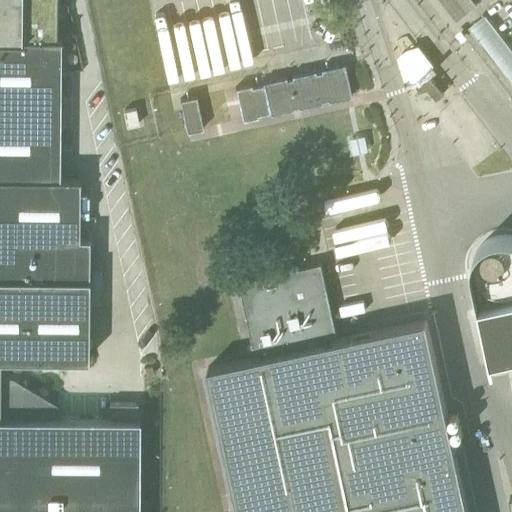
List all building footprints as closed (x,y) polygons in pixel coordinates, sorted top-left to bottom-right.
[(0,0),(0,358),(87,359),(88,238),(78,238),(78,179),(80,179),(80,178),(59,178),(60,39),(61,39),(61,38),(56,38),(56,0),(0,0)] [(511,0),(442,0),(511,89),(511,0)] [(418,92),(427,89),(436,100),(444,94),(435,83),(429,75),(437,69),(434,65),(430,68),(406,37),(401,38),(396,42),(409,79),(404,81),(405,85),(415,82),(418,92)] [(351,97),(344,64),(321,69),(321,71),(315,73),(315,70),(291,75),(292,78),(286,79),(286,77),(262,82),(263,84),(252,86),(251,84),(235,88),(242,121),(258,117),(258,115),(269,112),(269,115),(292,109),(292,107),(298,106),(298,108),(322,103),(321,101),(327,99),(328,102),(351,97)] [(196,96),(180,100),(187,133),(203,129),(196,96)] [(207,368),(238,511),(467,511),(426,320),(332,341),(331,334),(336,333),(321,263),(298,268),(299,272),(287,274),(286,270),(239,281),(254,351),(259,350),(260,356),(207,368)] [(511,297),(479,304),(491,359),(511,354),(511,297)] [(109,403),(109,417),(137,417),(137,404),(109,403)] [(0,511),(137,511),(138,419),(0,417),(0,511)]
